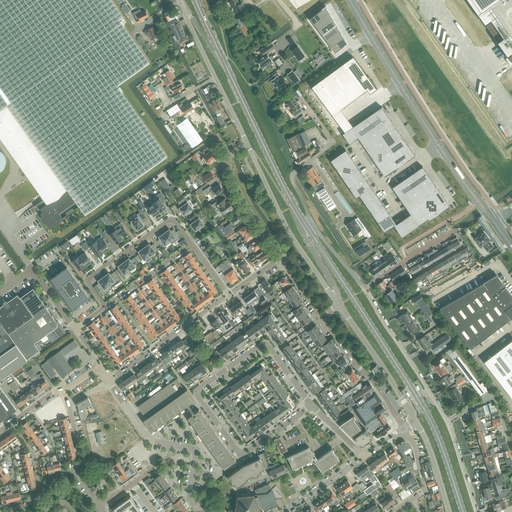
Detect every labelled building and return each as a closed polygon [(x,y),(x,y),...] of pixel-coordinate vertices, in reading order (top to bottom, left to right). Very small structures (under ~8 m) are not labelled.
[(0,0),(0,110),(7,105),(66,189),(78,206),(79,206),(85,215),(167,156),(117,86),(149,63),(119,20),(123,17),(110,0),(0,0)] [(236,0),(231,0),(229,1),(232,8),(234,7),(237,13),(244,9),(241,2),(238,4),(236,0)] [(291,0),(295,8),(310,0),(291,0)] [(511,0),(468,0),(497,41),(508,57),(505,58),(510,65),(511,63),(511,0)] [(125,3),(121,6),(126,13),(130,11),(125,3)] [(325,7),(309,19),(313,25),(328,13),(325,7)] [(140,9),(132,13),(134,15),(135,17),(136,20),(138,23),(145,20),(144,19),(148,17),(147,14),(148,14),(147,11),(146,12),(145,11),(141,13),(140,9)] [(328,13),(313,25),(317,31),(332,19),(328,13)] [(244,15),(234,20),(238,27),(242,24),(242,23),(245,21),(244,19),(246,18),(244,15)] [(168,20),(169,23),(171,27),(178,39),(177,40),(179,43),(184,41),(182,37),(184,36),(186,35),(177,18),(176,16),(171,19),(168,20)] [(332,19),(317,31),(322,36),(336,25),(332,19)] [(238,27),(237,27),(242,36),(247,33),(246,31),(247,30),(246,28),(247,27),(245,24),(243,25),(242,24),(238,27)] [(336,25),(322,36),(326,42),(339,31),(336,25)] [(147,30),(144,32),(145,35),(148,34),(151,40),(158,36),(154,27),(147,30)] [(339,31),(326,42),(330,47),(343,37),(339,31)] [(140,35),(137,38),(138,39),(140,43),(141,44),(145,41),(140,35)] [(343,37),(330,47),(335,53),(347,43),(343,37)] [(267,47),(264,50),(265,51),(266,54),(266,53),(273,48),(274,47),(272,44),(271,44),(270,42),(268,44),(266,46),(267,47)] [(297,47),(291,51),(298,60),(304,56),(297,47)] [(260,59),(257,61),(259,65),(260,65),(270,58),(267,54),(266,54),(265,51),(264,50),(261,52),(264,56),(260,59)] [(321,54),(314,60),(318,65),(325,60),(321,54)] [(352,56),(311,86),(332,115),(340,109),(350,102),(368,89),(369,92),(370,93),(376,89),(375,87),(375,88),(367,77),(352,56)] [(260,65),(259,65),(260,66),(263,70),(273,63),(270,58),(260,65)] [(278,58),(274,61),(278,67),(283,64),(278,58)] [(166,76),(162,79),(167,86),(170,84),(173,82),(172,80),(175,78),(169,70),(164,73),(166,76)] [(292,71),(287,75),(294,84),(299,80),(292,71)] [(277,72),(270,78),(272,80),(271,81),(275,86),(277,90),(282,86),(286,83),(284,81),(282,78),(279,80),(277,77),(280,75),(277,72)] [(170,84),(167,86),(168,89),(169,89),(172,88),(174,92),(183,88),(183,86),(181,83),(176,86),(176,85),(173,82),(170,84)] [(143,86),(142,87),(151,99),(156,96),(153,91),(156,89),(154,87),(151,84),(148,86),(147,86),(146,84),(143,86)] [(293,98),(286,103),(292,111),(290,112),(294,116),(302,110),(293,98),(295,97),(297,99),(299,97),(301,95),(302,95),(298,89),(295,91),(290,95),(293,98)] [(211,93),(207,95),(207,96),(209,100),(212,107),(220,103),(218,99),(217,100),(216,97),(214,98),(212,93),(211,93)] [(171,108),(167,110),(170,116),(192,148),(202,140),(203,140),(187,118),(180,123),(174,114),(181,110),(182,112),(183,111),(185,114),(194,109),(190,103),(183,107),(181,103),(178,105),(177,104),(172,107),(171,108)] [(220,103),(212,107),(217,117),(216,117),(220,125),(225,123),(221,116),(220,114),(218,110),(220,109),(223,108),(220,103)] [(7,105),(0,110),(0,138),(46,204),(40,208),(42,212),(40,213),(49,226),(61,217),(62,218),(78,206),(66,189),(7,105)] [(344,132),(342,133),(349,144),(358,138),(384,176),(411,158),(415,155),(412,152),(412,151),(411,150),(408,147),(409,146),(408,145),(407,145),(405,141),(398,130),(398,131),(395,127),(394,125),(391,122),(392,121),(389,117),(388,116),(387,116),(385,112),(382,107),(381,106),(352,126),(344,132)] [(164,125),(170,133),(172,132),(166,124),(164,125)] [(305,131),(287,139),(292,151),(294,150),(297,149),(297,148),(310,142),(305,131)] [(297,160),(296,160),(298,164),(311,155),(310,153),(313,151),(317,149),(316,146),(314,147),(310,150),(309,151),(308,152),(308,153),(299,158),(297,160)] [(204,150),(201,152),(204,156),(203,157),(204,158),(202,160),(204,163),(207,162),(207,163),(208,162),(209,164),(212,162),(211,160),(216,157),(211,149),(210,150),(208,147),(204,150)] [(295,154),(294,155),(295,156),(297,160),(299,158),(308,153),(308,152),(305,147),(296,152),(296,153),(295,154)] [(345,150),(330,160),(356,198),(359,196),(384,232),(393,225),(401,237),(420,224),(428,219),(429,220),(444,210),(446,208),(449,206),(447,202),(446,200),(445,200),(443,197),(442,195),(439,192),(440,191),(436,187),(435,185),(432,181),(429,177),(430,177),(429,175),(428,175),(426,172),(425,170),(422,166),(418,169),(417,170),(392,187),(410,214),(396,223),(345,150)] [(313,167),(304,172),(309,179),(311,178),(315,185),(313,186),(315,190),(324,184),(313,167)] [(211,172),(203,177),(207,182),(207,183),(214,178),(212,175),(211,172)] [(165,178),(160,182),(167,193),(171,191),(170,189),(173,187),(172,185),(170,186),(165,178)] [(190,178),(185,181),(189,187),(194,183),(190,178)] [(210,186),(203,191),(206,194),(208,193),(212,199),(213,198),(221,193),(220,192),(223,190),(219,185),(213,189),(210,186)] [(317,192),(315,193),(319,199),(321,198),(322,200),(327,197),(329,196),(324,188),(317,192)] [(340,190),(334,193),(348,214),(353,210),(340,190)] [(153,203),(159,211),(165,207),(163,203),(162,202),(166,199),(160,192),(155,196),(157,199),(153,203)] [(184,198),(178,203),(179,202),(182,207),(179,209),(184,215),(187,213),(188,214),(190,212),(189,211),(192,209),(188,203),(187,203),(184,198)] [(212,202),(210,203),(210,204),(212,206),(212,207),(215,204),(220,211),(222,210),(224,214),(229,210),(230,211),(231,211),(233,210),(233,209),(232,207),(233,207),(229,201),(227,202),(225,198),(221,201),(221,200),(219,201),(217,199),(217,198),(212,202)] [(152,201),(146,205),(153,216),(159,211),(153,203),(152,201)] [(132,223),(130,224),(133,229),(135,227),(137,230),(143,225),(142,223),(148,218),(144,213),(143,214),(141,211),(136,215),(137,216),(131,220),(131,221),(132,223)] [(195,214),(189,219),(190,218),(193,223),(191,225),(195,231),(198,229),(199,230),(202,228),(201,227),(203,225),(199,219),(195,214)] [(218,226),(216,227),(222,236),(224,235),(224,234),(232,228),(232,229),(233,228),(231,227),(242,219),(241,218),(239,214),(230,220),(231,223),(230,224),(224,228),(221,223),(218,226)] [(481,216),(477,218),(502,252),(505,249),(503,246),(481,216)] [(365,227),(358,217),(354,219),(361,229),(365,227)] [(351,221),(345,225),(352,235),(361,230),(354,219),(351,221)] [(120,223),(114,228),(122,238),(128,234),(120,223)] [(239,230),(236,232),(237,234),(238,233),(239,235),(241,233),(243,235),(249,230),(246,225),(243,228),(242,226),(238,229),(239,230)] [(114,228),(108,232),(116,243),(122,238),(114,228)] [(232,228),(224,234),(224,235),(226,237),(231,234),(233,236),(236,234),(234,232),(232,229),(232,228)] [(167,231),(164,233),(170,242),(172,245),(177,241),(174,237),(177,235),(177,234),(174,229),(170,232),(169,230),(167,232),(167,231)] [(362,241),(368,237),(363,229),(357,232),(362,241)] [(245,238),(243,240),(244,242),(253,236),(249,230),(243,235),(245,238)] [(478,237),(476,238),(481,245),(483,243),(484,245),(483,245),(487,251),(492,247),(487,240),(489,239),(484,232),(482,233),(481,232),(477,236),(478,237)] [(160,239),(157,241),(161,246),(164,244),(165,245),(170,242),(164,233),(161,235),(161,236),(159,237),(160,239)] [(77,235),(69,240),(73,245),(80,240),(77,235)] [(456,237),(450,241),(451,242),(455,249),(461,245),(462,244),(463,244),(461,240),(459,242),(458,240),(456,237)] [(97,243),(103,252),(109,248),(103,239),(97,243)] [(249,248),(248,249),(250,253),(254,250),(255,251),(260,247),(261,246),(260,244),(257,240),(250,245),(251,246),(248,247),(249,248)] [(448,243),(445,245),(449,252),(455,249),(451,242),(450,241),(450,240),(447,242),(448,243)] [(96,241),(90,245),(97,256),(103,252),(97,243),(96,241)] [(388,241),(383,245),(386,250),(392,246),(388,241)] [(67,242),(60,247),(63,250),(70,245),(67,242)] [(231,244),(229,245),(235,253),(239,251),(233,243),(233,242),(231,244)] [(362,244),(354,248),(359,256),(370,250),(368,246),(367,247),(365,242),(362,244)] [(444,248),(440,251),(443,256),(449,252),(445,245),(444,243),(444,244),(442,245),(444,248)] [(146,245),(143,247),(150,256),(155,253),(154,251),(157,249),(153,244),(150,246),(149,244),(147,246),(146,245)] [(244,246),(240,249),(241,251),(243,254),(248,251),(244,246)] [(140,253),(137,256),(141,261),(144,259),(146,262),(147,263),(152,259),(150,256),(143,247),(140,249),(141,250),(139,252),(140,253)] [(462,250),(459,252),(463,259),(466,257),(467,257),(466,255),(468,254),(468,253),(470,252),(467,247),(465,248),(462,250)] [(436,249),(433,251),(437,259),(443,256),(440,251),(438,252),(436,249)] [(253,254),(247,259),(249,261),(253,268),(260,263),(267,257),(267,255),(264,250),(255,256),(253,254)] [(427,254),(427,255),(431,263),(437,259),(433,251),(427,254)] [(85,252),(78,257),(85,265),(91,261),(85,252)] [(189,252),(184,256),(187,262),(193,258),(189,252)] [(459,252),(453,255),(457,263),(463,259),(459,252)] [(391,254),(385,258),(391,267),(397,262),(391,254)] [(421,258),(421,259),(426,266),(431,263),(427,255),(427,254),(426,254),(424,255),(425,256),(421,258)] [(453,256),(447,259),(451,264),(452,266),(453,268),(454,267),(455,267),(454,265),(453,265),(457,263),(453,255),(453,256)] [(78,257),(72,261),(79,270),(85,265),(78,257)] [(421,257),(415,261),(420,270),(426,266),(421,259),(421,258),(421,257)] [(126,260),(123,262),(130,271),(130,270),(132,273),(136,269),(135,267),(134,266),(137,264),(133,258),(130,261),(129,259),(127,261),(126,260)] [(193,258),(187,262),(191,266),(196,262),(193,258)] [(385,258),(381,260),(381,261),(387,270),(389,268),(391,267),(385,258)] [(447,259),(442,262),(446,269),(447,272),(450,270),(450,269),(449,268),(448,266),(450,264),(451,264),(447,259)] [(227,260),(219,266),(223,272),(224,273),(225,274),(225,275),(226,276),(230,282),(231,284),(239,278),(233,269),(232,267),(227,260)] [(240,265),(238,266),(241,270),(242,269),(245,273),(246,273),(248,272),(248,271),(249,270),(250,269),(247,264),(245,261),(244,262),(243,260),(239,263),(240,265)] [(379,263),(377,264),(383,272),(387,270),(381,261),(379,263)] [(413,264),(408,266),(413,274),(420,270),(415,261),(412,262),(413,264)] [(120,268),(117,270),(120,275),(124,273),(124,274),(130,271),(123,262),(120,264),(121,265),(119,266),(120,268)] [(196,262),(191,266),(194,271),(200,267),(196,262)] [(373,268),(370,271),(375,278),(379,275),(383,273),(383,272),(377,264),(375,262),(374,263),(372,264),(374,266),(375,267),(373,268)] [(441,262),(436,266),(440,273),(443,271),(444,272),(445,273),(447,272),(446,269),(442,262),(441,262)] [(55,266),(49,271),(52,275),(58,271),(55,266)] [(435,266),(430,269),(434,276),(440,273),(436,266),(435,266)] [(67,267),(50,279),(50,280),(61,294),(60,294),(60,295),(62,297),(62,298),(62,297),(63,297),(71,309),(87,297),(88,297),(67,267)] [(200,267),(194,271),(198,276),(203,272),(200,267)] [(393,274),(390,276),(392,280),(393,281),(405,272),(406,272),(403,267),(393,274)] [(167,268),(161,272),(165,278),(171,274),(167,268)] [(430,269),(424,273),(428,280),(431,278),(434,276),(430,269)] [(203,272),(198,276),(201,281),(207,277),(203,272)] [(106,274),(103,276),(111,288),(120,282),(113,273),(110,275),(109,273),(106,275),(106,274)] [(424,273),(418,276),(422,283),(428,280),(424,273)] [(171,274),(165,278),(169,283),(174,279),(171,274)] [(511,295),(496,275),(439,308),(461,336),(470,348),(486,336),(511,316),(511,295)] [(96,285),(93,287),(97,292),(100,290),(103,294),(111,288),(103,276),(100,278),(101,279),(98,281),(100,282),(96,285)] [(283,276),(271,285),(274,288),(277,293),(281,290),(279,287),(281,286),(284,289),(289,285),(288,284),(289,283),(285,277),(284,277),(283,276)] [(418,276),(412,280),(416,286),(422,283),(418,276)] [(207,277),(201,281),(205,286),(210,282),(207,277)] [(152,279),(147,283),(151,288),(156,284),(152,279)] [(174,279),(169,283),(172,287),(178,283),(174,279)] [(260,285),(258,286),(259,287),(260,289),(259,289),(260,291),(268,301),(269,301),(275,297),(274,295),(277,293),(274,288),(272,289),(266,281),(265,280),(260,283),(261,284),(260,285)] [(379,284),(377,285),(378,287),(379,288),(382,293),(386,290),(391,287),(392,287),(395,285),(393,281),(392,280),(389,283),(390,284),(389,284),(387,286),(386,285),(383,281),(379,284)] [(210,282),(205,286),(208,290),(214,286),(210,282)] [(178,283),(172,287),(175,292),(181,288),(178,283)] [(156,284),(151,288),(154,293),(160,289),(156,284)] [(203,294),(201,296),(203,298),(206,303),(213,297),(212,296),(212,295),(214,294),(217,292),(214,286),(208,290),(210,293),(208,294),(205,297),(203,294)] [(283,293),(281,294),(285,299),(287,297),(295,291),(292,286),(283,293)] [(20,298),(19,298),(33,317),(20,326),(33,344),(34,343),(41,339),(42,341),(44,341),(49,338),(52,342),(65,333),(57,322),(58,322),(56,320),(52,315),(52,314),(51,313),(47,308),(49,307),(47,304),(45,305),(41,300),(42,300),(41,298),(40,299),(36,293),(37,292),(36,291),(35,291),(33,288),(20,298)] [(181,288),(175,292),(179,297),(185,293),(181,288)] [(160,289),(154,293),(157,298),(163,294),(160,289)] [(246,297),(244,299),(249,306),(250,307),(248,308),(249,309),(252,313),(253,312),(255,311),(252,306),(253,306),(251,303),(257,299),(258,302),(260,300),(262,303),(260,304),(261,306),(263,308),(264,307),(270,302),(269,301),(268,301),(260,291),(259,289),(255,292),(255,291),(252,293),(252,292),(249,294),(250,295),(249,295),(248,295),(246,296),(246,297)] [(391,290),(385,294),(390,302),(396,298),(399,296),(396,293),(393,295),(391,290)] [(295,291),(287,297),(290,302),(299,296),(295,291)] [(185,293),(179,297),(182,302),(188,298),(185,293)] [(4,304),(0,306),(0,322),(16,345),(27,361),(28,361),(27,359),(29,362),(41,353),(39,351),(39,350),(38,349),(36,346),(34,343),(33,344),(20,326),(33,317),(19,298),(20,298),(17,294),(7,302),(6,300),(3,303),(4,304)] [(163,294),(157,298),(161,303),(167,299),(163,294)] [(420,294),(414,299),(417,303),(420,308),(423,306),(426,304),(427,304),(420,294)] [(130,295),(124,299),(128,305),(134,301),(130,295)] [(299,296),(290,302),(293,306),(290,309),(293,312),(297,308),(295,305),(299,303),(302,301),(299,296)] [(191,303),(186,307),(189,312),(195,308),(196,310),(204,304),(201,300),(199,297),(196,299),(198,302),(195,304),(193,305),(192,303),(191,303)] [(188,298),(182,302),(186,307),(191,303),(192,303),(188,298)] [(167,299),(161,303),(164,308),(170,304),(167,299)] [(134,301),(128,305),(132,309),(137,305),(134,301)] [(238,302),(235,304),(236,305),(235,305),(240,311),(242,310),(244,312),(245,311),(247,313),(248,316),(251,313),(252,313),(249,309),(248,309),(247,310),(245,308),(245,307),(241,301),(238,303),(238,302)] [(297,308),(293,312),(296,316),(304,310),(299,303),(295,305),(297,308)] [(170,304),(164,308),(168,312),(173,308),(170,304)] [(423,306),(420,308),(426,318),(429,316),(433,313),(427,304),(426,304),(423,306)] [(115,305),(110,309),(114,315),(119,311),(115,305)] [(137,305),(132,309),(135,314),(141,310),(137,305)] [(233,307),(230,309),(234,315),(235,315),(236,317),(235,318),(235,319),(236,321),(238,323),(240,322),(241,321),(238,316),(239,315),(238,313),(240,311),(235,305),(235,306),(234,305),(232,306),(233,307)] [(173,308),(168,312),(171,317),(177,313),(173,308)] [(141,310),(135,314),(139,319),(144,315),(141,310)] [(296,316),(294,318),(297,322),(299,321),(308,315),(304,310),(296,316)] [(119,311),(114,315),(118,320),(123,316),(119,311)] [(222,313),(219,316),(220,317),(223,321),(224,323),(228,320),(229,322),(233,320),(227,311),(223,314),(222,313)] [(402,315),(399,317),(405,325),(412,320),(407,312),(404,313),(403,312),(401,314),(402,315)] [(167,321),(164,323),(166,325),(169,329),(176,324),(175,322),(176,321),(177,321),(181,318),(177,313),(171,317),(173,320),(171,321),(168,323),(167,321)] [(269,315),(267,326),(268,326),(270,328),(270,329),(275,325),(276,324),(273,320),(275,319),(271,314),(269,315)] [(144,315),(139,319),(142,324),(148,320),(144,315)] [(262,315),(257,318),(259,322),(260,323),(263,328),(263,327),(266,326),(267,326),(269,315),(264,318),(262,315)] [(308,315),(299,321),(303,326),(305,324),(305,325),(310,322),(309,321),(311,319),(308,315)] [(123,316),(118,320),(121,324),(126,321),(123,316)] [(148,320),(142,324),(146,329),(151,325),(150,322),(155,318),(153,316),(148,320)] [(412,320),(405,325),(409,332),(412,330),(414,333),(421,329),(418,326),(417,326),(414,322),(416,321),(414,318),(412,320)] [(212,322),(211,323),(216,329),(218,327),(223,334),(227,331),(226,329),(225,328),(224,329),(216,319),(215,320),(214,319),(211,322),(212,322)] [(126,321),(121,324),(124,330),(130,326),(126,321)] [(0,322),(0,333),(1,335),(0,336),(0,355),(16,345),(0,322)] [(93,322),(88,326),(92,331),(97,327),(99,325),(98,323),(95,324),(93,322)] [(259,322),(255,325),(261,333),(265,330),(263,327),(263,328),(260,323),(259,322)] [(254,323),(249,326),(251,328),(256,336),(261,333),(255,325),(254,323)] [(270,328),(268,330),(271,335),(278,330),(279,329),(281,328),(278,323),(276,324),(275,325),(270,329),(270,328)] [(155,329),(149,333),(153,338),(158,334),(158,335),(159,336),(167,331),(164,327),(162,324),(160,326),(161,328),(158,331),(156,332),(155,329)] [(151,325),(146,329),(149,333),(155,329),(151,325)] [(309,330),(307,332),(311,336),(319,330),(316,325),(313,327),(313,326),(308,329),(309,330)] [(130,326),(124,330),(128,334),(133,330),(130,326)] [(97,327),(92,331),(95,336),(101,332),(97,327)] [(251,328),(246,331),(250,336),(252,339),(256,336),(251,328)] [(278,330),(271,335),(274,339),(282,333),(284,332),(281,328),(279,329),(278,330)] [(133,330),(128,334),(131,339),(137,335),(133,330)] [(311,336),(314,341),(320,336),(322,335),(319,330),(311,336)] [(205,336),(204,337),(208,342),(215,337),(216,339),(219,336),(215,331),(210,334),(210,333),(205,336)] [(246,331),(242,335),(243,336),(248,342),(252,339),(250,336),(246,331)] [(101,332),(95,336),(98,341),(104,337),(101,332)] [(282,333),(274,339),(277,344),(280,342),(280,343),(283,341),(283,340),(285,338),(284,336),(282,333)] [(424,336),(418,340),(425,350),(430,346),(434,352),(451,340),(449,336),(447,334),(444,336),(434,343),(432,344),(432,343),(430,344),(427,340),(424,336)] [(137,335),(131,339),(135,344),(140,340),(137,335)] [(242,335),(238,338),(243,345),(248,342),(243,336),(242,335)] [(320,336),(314,341),(317,346),(322,342),(324,345),(328,342),(323,336),(322,335),(320,336)] [(104,337),(98,341),(102,346),(108,342),(104,337)] [(238,338),(233,341),(239,349),(243,345),(238,338)] [(181,340),(176,343),(180,349),(183,347),(184,348),(189,344),(186,339),(183,342),(181,340)] [(511,339),(484,361),(511,397),(511,339)] [(74,340),(60,351),(67,361),(81,350),(80,349),(74,340)] [(130,348),(127,349),(129,352),(132,356),(140,350),(138,349),(140,347),(144,345),(140,340),(135,344),(137,346),(135,348),(131,350),(130,348)] [(322,342),(317,346),(319,349),(322,346),(325,351),(334,345),(331,340),(328,342),(324,345),(322,342)] [(233,341),(229,344),(234,352),(239,349),(233,341)] [(108,342),(102,346),(105,350),(111,346),(108,342)] [(176,343),(172,347),(176,352),(180,349),(176,343)] [(229,344),(224,347),(230,355),(234,352),(229,344)] [(284,348),(282,350),(285,354),(293,349),(289,344),(287,346),(286,345),(283,347),(284,348)] [(0,380),(27,361),(16,345),(0,355),(0,380)] [(223,345),(218,348),(220,350),(222,353),(221,353),(223,357),(224,356),(225,358),(230,355),(224,347),(223,345)] [(334,345),(325,351),(329,355),(337,349),(334,345)] [(111,346),(105,350),(109,355),(115,351),(111,346)] [(172,347),(167,350),(171,356),(173,359),(177,365),(182,361),(180,359),(178,356),(178,355),(176,352),(172,347)] [(194,348),(188,353),(191,357),(198,352),(194,348)] [(452,348),(446,352),(465,376),(469,382),(480,396),(485,392),(452,348)] [(293,349),(285,354),(288,359),(296,353),(293,349)] [(337,349),(329,355),(332,360),(341,354),(337,349)] [(161,358),(165,364),(166,364),(171,360),(173,359),(171,356),(167,350),(162,354),(164,356),(161,358)] [(47,361),(41,365),(51,378),(57,374),(52,368),(54,367),(61,377),(62,377),(73,369),(67,361),(60,351),(46,360),(47,361)] [(115,351),(109,355),(113,360),(118,356),(115,351)] [(118,356),(113,360),(116,365),(121,361),(122,363),(130,357),(127,353),(125,351),(123,353),(124,355),(121,358),(120,358),(118,356)] [(296,353),(288,359),(291,363),(299,358),(296,353)] [(337,359),(333,361),(336,365),(338,363),(341,367),(344,366),(345,366),(347,364),(347,363),(342,355),(336,359),(337,359)] [(436,361),(432,364),(436,369),(443,364),(445,362),(446,363),(446,362),(442,357),(440,358),(439,358),(435,361),(436,361)] [(156,358),(151,362),(155,368),(158,371),(165,366),(163,364),(160,359),(157,360),(156,358)] [(299,358),(291,363),(294,368),(302,362),(299,358)] [(151,362),(146,365),(150,371),(155,368),(151,362)] [(199,362),(195,365),(197,367),(202,375),(207,371),(205,369),(206,368),(204,365),(203,366),(201,364),(199,362)] [(302,362),(294,368),(298,372),(305,366),(302,362)] [(436,370),(436,371),(437,373),(439,373),(441,376),(451,369),(448,365),(445,367),(443,364),(436,369),(436,370)] [(146,365),(141,369),(146,375),(150,371),(146,365)] [(370,366),(369,366),(376,376),(377,376),(381,373),(377,367),(376,365),(373,367),(371,365),(370,366)] [(21,366),(12,373),(15,377),(24,371),(21,366)] [(305,366),(298,372),(301,376),(308,371),(305,366)] [(197,367),(192,370),(198,378),(202,375),(197,367)] [(260,368),(250,376),(254,382),(260,378),(261,377),(262,367),(260,368)] [(262,367),(261,377),(263,380),(269,376),(268,374),(266,372),(262,367)] [(342,374),(342,376),(343,377),(344,377),(345,377),(347,380),(355,374),(351,368),(348,371),(347,370),(342,373),(342,374)] [(138,375),(135,376),(138,380),(141,383),(143,381),(148,377),(146,375),(141,369),(136,372),(138,375)] [(192,370),(188,373),(194,381),(198,378),(192,370)] [(308,371),(301,376),(304,381),(312,375),(308,371)] [(37,375),(36,376),(39,380),(38,381),(40,383),(43,388),(44,389),(49,385),(45,379),(46,379),(43,375),(41,372),(37,375)] [(169,383),(174,380),(171,373),(165,376),(169,383)] [(188,373),(184,376),(189,384),(194,381),(188,373)] [(312,375),(304,381),(307,385),(315,379),(317,378),(318,377),(314,373),(312,375)] [(134,374),(129,377),(133,383),(138,380),(135,376),(134,374)] [(248,374),(244,377),(250,385),(254,382),(250,376),(248,374)] [(269,376),(263,380),(266,385),(275,379),(272,374),(269,376)] [(355,374),(347,380),(349,383),(351,386),(357,383),(356,381),(359,379),(357,377),(358,376),(356,374),(355,374)] [(446,375),(440,379),(445,387),(454,381),(450,376),(448,377),(446,375)] [(457,381),(456,382),(458,386),(465,382),(469,382),(465,376),(462,377),(462,378),(457,381)] [(129,377),(124,381),(128,387),(133,383),(129,377)] [(244,377),(239,380),(245,388),(250,385),(244,377)] [(167,385),(138,406),(146,418),(143,420),(151,432),(154,429),(155,431),(185,410),(184,408),(187,406),(189,405),(195,400),(187,389),(185,390),(177,378),(176,379),(167,385)] [(315,379),(307,385),(310,389),(318,384),(320,382),(317,378),(315,379)] [(275,379),(266,385),(270,390),(271,392),(276,389),(275,388),(275,387),(279,384),(275,379)] [(239,380),(235,383),(241,391),(245,388),(239,380)] [(124,381),(119,385),(123,390),(126,394),(125,395),(128,399),(133,395),(134,395),(131,391),(128,387),(124,381)] [(346,392),(343,394),(346,399),(352,407),(375,391),(374,389),(369,382),(363,386),(363,387),(360,390),(357,385),(351,389),(350,390),(349,390),(346,392)] [(40,383),(35,386),(39,392),(44,389),(43,388),(40,383)] [(235,383),(231,387),(232,388),(236,395),(241,391),(235,383)] [(276,389),(271,392),(275,397),(284,391),(280,386),(279,384),(275,387),(275,388),(276,389)] [(318,384),(310,389),(313,394),(321,388),(318,384)] [(35,386),(30,390),(34,396),(39,392),(35,386)] [(337,387),(336,388),(342,395),(343,394),(346,392),(345,390),(343,388),(341,390),(338,386),(337,387)] [(0,421),(16,410),(0,387),(0,421)] [(28,392),(25,394),(29,399),(34,396),(30,390),(28,387),(26,389),(28,392)] [(455,387),(448,392),(452,398),(453,398),(457,403),(464,399),(455,387)] [(15,388),(12,390),(13,392),(13,393),(18,399),(15,401),(19,406),(24,403),(22,400),(20,397),(19,395),(16,391),(16,390),(15,388)] [(232,388),(219,397),(230,399),(236,395),(232,388)] [(324,389),(316,394),(319,399),(327,393),(324,389)] [(284,391),(275,397),(279,402),(285,398),(288,396),(284,391)] [(375,391),(352,407),(354,409),(360,417),(365,414),(364,413),(376,405),(380,402),(382,401),(375,391)] [(327,393),(319,399),(322,403),(330,398),(327,393)] [(21,394),(19,395),(20,397),(22,400),(24,403),(29,399),(25,394),(22,396),(21,394)] [(88,397),(77,403),(79,407),(78,408),(79,411),(80,416),(80,419),(81,422),(83,422),(89,421),(88,417),(87,417),(85,408),(88,406),(89,407),(90,406),(92,409),(94,408),(88,397)] [(230,399),(219,397),(226,407),(232,402),(230,399)] [(285,398),(279,402),(281,405),(291,407),(285,398)] [(330,398),(322,403),(326,408),(333,402),(330,398)] [(45,409),(37,415),(39,419),(46,414),(57,406),(58,405),(55,402),(55,401),(52,403),(51,404),(45,408),(45,409)] [(226,407),(223,409),(227,414),(236,407),(232,402),(226,407)] [(333,402),(326,408),(329,412),(337,407),(333,402)] [(365,414),(360,417),(365,425),(371,433),(380,427),(386,422),(380,413),(385,410),(380,402),(376,405),(364,413),(365,414)] [(491,403),(488,404),(491,413),(497,411),(494,405),(492,406),(491,403)] [(348,409),(340,415),(342,417),(348,413),(353,410),(353,409),(349,404),(346,406),(348,409)] [(189,405),(187,406),(190,410),(193,414),(187,418),(222,466),(223,467),(224,469),(236,461),(199,409),(194,413),(191,409),(189,405)] [(281,405),(274,410),(279,416),(291,407),(281,405)] [(57,406),(46,414),(52,422),(59,416),(63,414),(63,413),(57,406)] [(236,407),(227,414),(230,419),(232,421),(236,417),(235,416),(239,412),(236,407)] [(337,407),(329,412),(332,417),(334,415),(335,416),(338,414),(337,413),(340,411),(337,407)] [(274,410),(270,413),(275,421),(280,418),(279,416),(274,410)] [(341,423),(339,425),(354,441),(355,440),(360,446),(361,445),(362,447),(370,441),(369,439),(371,437),(367,431),(365,428),(366,428),(364,426),(359,418),(353,410),(348,413),(349,413),(351,416),(341,423)] [(236,417),(232,421),(235,426),(244,419),(246,418),(243,413),(241,414),(240,414),(239,412),(235,416),(236,417)] [(270,413),(265,416),(271,424),(275,421),(270,413)] [(265,416),(261,420),(267,427),(271,424),(265,416)] [(259,417),(255,420),(257,423),(256,423),(261,429),(262,431),(267,427),(261,420),(259,417)] [(479,417),(472,419),(475,426),(483,424),(483,423),(484,422),(485,422),(484,418),(480,420),(479,417)] [(499,417),(491,420),(493,426),(501,424),(499,417)] [(244,419),(235,426),(239,431),(242,429),(248,424),(244,419)] [(26,422),(21,426),(25,431),(30,427),(26,422)] [(375,435),(377,437),(382,434),(382,435),(387,432),(386,431),(391,428),(386,422),(380,427),(371,433),(372,435),(373,436),(375,435)] [(250,427),(248,438),(260,430),(261,429),(256,423),(250,427)] [(248,424),(242,429),(248,438),(250,427),(248,424)] [(483,424),(475,426),(476,432),(487,429),(487,427),(486,425),(484,425),(483,424)] [(30,427),(25,431),(28,436),(34,432),(30,427)] [(487,429),(476,432),(478,438),(487,435),(486,431),(488,431),(487,429)] [(101,431),(95,433),(98,444),(104,443),(101,431)] [(34,432),(28,436),(32,440),(37,437),(34,432)] [(13,433),(8,436),(12,441),(17,438),(13,433)] [(37,437),(32,440),(35,445),(41,442),(43,440),(39,435),(37,437)] [(487,435),(478,438),(480,444),(489,442),(490,441),(492,441),(490,435),(487,435)] [(8,436),(4,440),(8,445),(12,441),(8,436)] [(276,438),(273,440),(280,455),(285,452),(287,451),(280,437),(276,439),(276,438)] [(498,439),(496,439),(498,446),(501,445),(507,443),(505,437),(503,438),(500,438),(498,439)] [(404,440),(396,445),(402,453),(401,454),(404,458),(406,467),(412,466),(411,462),(411,460),(410,455),(407,456),(406,454),(404,452),(410,448),(404,440)] [(489,442),(480,444),(482,451),(487,449),(490,449),(489,445),(491,444),(490,441),(489,442)] [(41,442),(35,445),(39,450),(44,446),(41,442)] [(44,446),(39,450),(42,455),(48,451),(50,450),(48,448),(46,449),(44,446)] [(308,447),(286,457),(286,458),(287,458),(288,460),(292,469),(293,469),(292,468),(299,466),(299,465),(305,463),(305,462),(311,460),(311,461),(312,460),(311,460),(312,459),(315,462),(314,462),(322,472),(321,471),(328,468),(327,467),(333,464),(332,463),(338,460),(339,460),(338,459),(333,451),(332,450),(333,449),(331,448),(317,458),(308,446),(308,447)] [(393,448),(387,452),(394,462),(398,460),(401,458),(398,454),(393,448)] [(487,449),(482,451),(484,457),(494,454),(495,454),(494,451),(491,452),(490,449),(487,449)] [(239,468),(229,475),(231,478),(229,479),(234,485),(235,484),(237,487),(238,487),(248,479),(246,477),(248,476),(249,477),(252,476),(253,477),(259,475),(258,473),(261,471),(261,470),(262,469),(264,469),(263,468),(266,466),(268,466),(262,453),(258,455),(259,458),(258,459),(256,459),(255,460),(251,461),(244,465),(243,465),(242,466),(240,468),(239,468)] [(384,454),(379,458),(383,463),(384,466),(391,461),(385,453),(384,454)] [(494,454),(484,457),(486,464),(494,461),(495,461),(497,460),(498,460),(497,456),(496,457),(495,454),(494,454)] [(378,458),(374,461),(380,469),(382,468),(382,467),(384,471),(386,469),(387,469),(384,466),(383,463),(379,458),(378,458)] [(120,460),(112,466),(116,471),(122,467),(121,467),(120,464),(122,462),(120,460)] [(494,461),(486,464),(488,470),(493,468),(497,467),(499,467),(499,466),(497,460),(495,461),(494,461)] [(374,461),(369,465),(374,471),(375,470),(377,472),(380,470),(380,469),(374,461)] [(428,463),(421,465),(422,465),(424,471),(426,470),(432,469),(429,462),(428,463)] [(276,463),(274,464),(274,465),(279,475),(286,472),(283,465),(278,467),(278,465),(278,464),(276,463)] [(122,467),(116,471),(120,476),(125,472),(123,469),(125,468),(123,465),(121,467),(122,467)] [(269,466),(267,468),(271,478),(279,475),(274,465),(270,467),(269,466)] [(356,475),(357,476),(361,481),(364,479),(366,481),(369,479),(373,484),(372,484),(369,486),(367,488),(366,489),(363,490),(364,492),(366,495),(367,495),(371,492),(378,487),(381,485),(381,484),(374,474),(373,475),(367,466),(365,468),(365,467),(362,468),(363,469),(362,470),(356,475)] [(406,467),(407,470),(407,471),(409,470),(411,473),(411,474),(407,476),(408,479),(413,486),(418,483),(414,477),(415,476),(414,470),(413,466),(412,466),(406,467)] [(3,469),(0,470),(0,476),(1,478),(6,474),(9,472),(5,467),(4,467),(2,469),(3,469)] [(125,472),(120,476),(123,481),(129,477),(127,474),(129,472),(132,475),(136,472),(132,467),(130,468),(125,472)] [(493,468),(488,470),(490,477),(499,474),(501,473),(499,467),(497,467),(493,468)] [(397,468),(390,473),(392,477),(394,480),(402,474),(400,471),(397,468)] [(427,471),(424,472),(426,478),(434,475),(432,469),(426,470),(427,471)] [(481,472),(478,473),(479,473),(479,474),(479,476),(481,483),(487,481),(485,471),(481,472)] [(149,478),(144,482),(145,483),(155,498),(158,496),(164,492),(171,487),(171,486),(169,485),(169,484),(165,478),(164,478),(161,473),(155,478),(154,478),(154,477),(151,479),(150,479),(150,478),(149,478)] [(6,474),(1,478),(4,483),(10,479),(6,474)] [(392,477),(387,481),(389,483),(390,484),(393,489),(399,485),(395,480),(394,480),(392,477)] [(404,482),(401,478),(401,479),(401,480),(402,485),(405,491),(406,491),(408,490),(413,486),(408,479),(404,482)] [(496,478),(491,480),(495,493),(498,493),(499,493),(499,496),(501,495),(502,495),(507,494),(506,488),(502,490),(499,479),(497,480),(496,478)] [(347,481),(342,485),(347,491),(348,493),(349,494),(351,492),(352,492),(350,489),(352,488),(353,487),(352,487),(348,481),(347,481)] [(29,483),(26,484),(27,490),(30,489),(36,488),(35,482),(29,483)] [(231,508),(230,511),(257,511),(260,510),(260,509),(262,508),(262,507),(264,511),(268,509),(275,506),(278,505),(274,496),(275,495),(273,493),(269,483),(265,485),(264,485),(259,488),(254,490),(255,490),(256,494),(254,494),(238,496),(235,509),(231,508)] [(389,483),(385,486),(391,493),(395,498),(398,496),(399,496),(393,489),(390,484),(389,483)] [(485,485),(482,486),(483,489),(484,494),(490,492),(492,492),(491,490),(489,484),(485,486),(485,485)] [(342,485),(337,488),(341,495),(341,496),(342,496),(342,497),(348,493),(347,491),(342,485)] [(429,488),(428,488),(431,495),(433,501),(429,502),(428,502),(429,508),(431,507),(435,506),(434,505),(437,504),(440,503),(439,499),(441,499),(439,493),(437,493),(435,489),(438,488),(437,485),(435,486),(431,487),(429,488)] [(155,498),(159,502),(164,510),(168,507),(169,506),(168,504),(171,502),(178,497),(171,487),(164,492),(158,496),(155,498)] [(378,487),(371,492),(372,493),(374,496),(377,494),(376,491),(379,489),(378,487)] [(12,491),(6,493),(7,496),(8,502),(14,501),(13,494),(12,491)] [(326,496),(323,498),(327,505),(329,503),(332,508),(338,503),(339,503),(338,502),(336,498),(332,492),(331,492),(326,496)] [(359,496),(353,500),(355,503),(361,499),(366,495),(364,492),(359,496)] [(490,492),(484,494),(486,499),(488,499),(489,501),(495,499),(492,492),(490,492)] [(386,495),(384,496),(390,505),(395,502),(391,496),(388,498),(386,495)] [(119,504),(113,508),(115,511),(141,511),(141,510),(140,511),(139,510),(139,509),(130,496),(119,504),(118,504),(119,504)] [(384,501),(381,503),(385,509),(390,505),(384,496),(382,498),(384,501)] [(322,499),(318,502),(325,511),(326,511),(327,511),(328,511),(327,510),(329,508),(327,505),(323,498),(322,499)] [(173,503),(171,505),(175,511),(183,505),(179,499),(173,503)] [(352,499),(344,505),(347,510),(356,504),(355,503),(353,500),(352,499)] [(492,504),(495,511),(496,511),(497,511),(505,508),(502,500),(492,504)] [(374,505),(370,507),(373,511),(375,511),(379,509),(375,504),(376,504),(375,501),(374,502),(372,503),(374,505)] [(318,502),(314,505),(318,511),(320,510),(321,511),(325,511),(318,502)]
